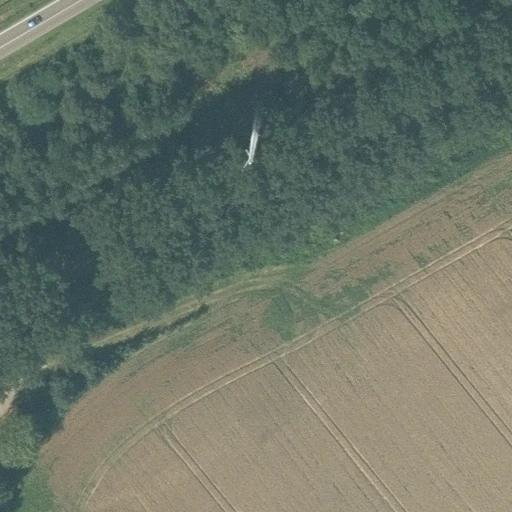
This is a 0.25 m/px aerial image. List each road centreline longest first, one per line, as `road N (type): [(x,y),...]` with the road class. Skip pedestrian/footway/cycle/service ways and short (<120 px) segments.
road 1 (unclassified): [(0,310),(511,44)]
road 2 (track): [(0,389),(230,291),(275,280)]
